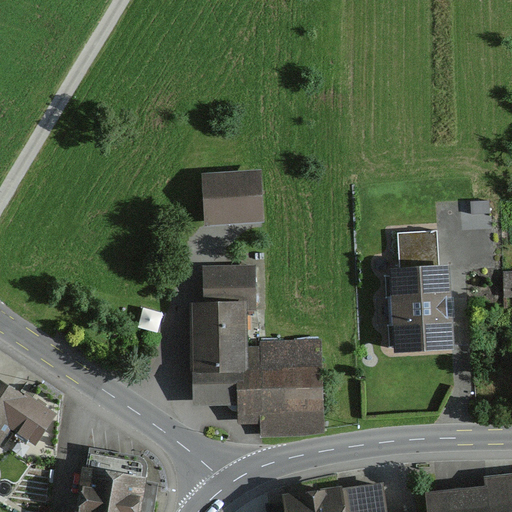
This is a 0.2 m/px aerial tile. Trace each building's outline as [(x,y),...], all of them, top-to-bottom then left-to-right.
[(259,179),(201,183),(204,230),(261,227),(259,179)] [(427,213),(389,215),(391,246),(381,246),(384,331),(441,329),(438,244),(428,245),(427,213)] [(244,242),(185,245),(191,379),(225,378),(226,397),(250,396),(251,412),(316,409),(312,321),(234,324),(232,287),(246,287),(244,242)] [(47,422),(0,389),(0,444),(9,431),(30,446),(47,422)] [(142,511),(147,485),(81,475),(75,511),(142,511)] [(511,511),(511,485),(420,496),(421,511),(511,511)] [(382,511),(379,488),(271,502),(272,511),(382,511)]
